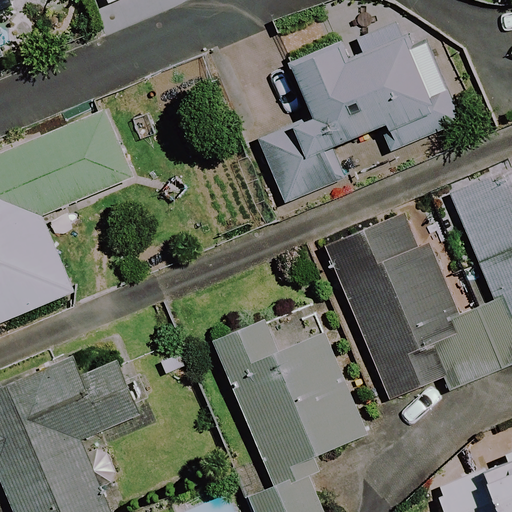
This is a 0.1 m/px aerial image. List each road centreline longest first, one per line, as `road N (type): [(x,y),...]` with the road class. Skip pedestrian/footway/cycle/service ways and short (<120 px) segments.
road 1 (residential): [(511,143),(0,348)]
road 2 (residential): [(372,511),(396,462),(511,401)]
